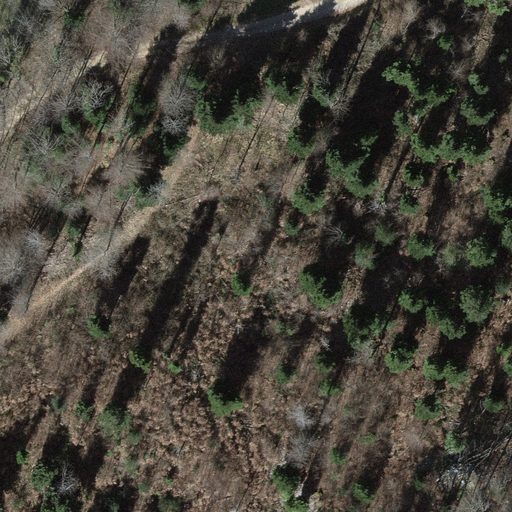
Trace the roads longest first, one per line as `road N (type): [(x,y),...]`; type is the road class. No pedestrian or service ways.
road 1 (track): [(255,26),(198,110),(174,172),(140,222),(0,340)]
road 2 (track): [(342,0),(92,60),(38,90),(0,125)]
